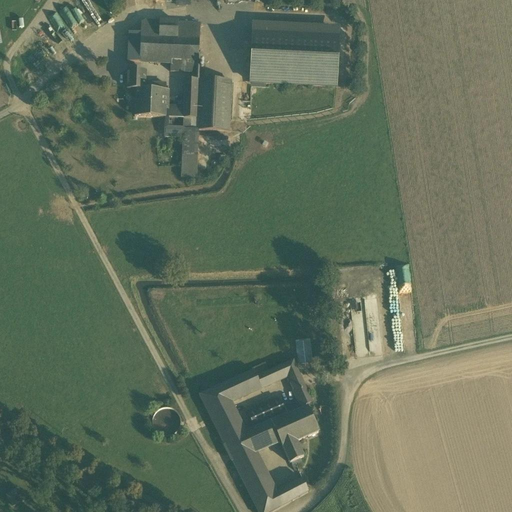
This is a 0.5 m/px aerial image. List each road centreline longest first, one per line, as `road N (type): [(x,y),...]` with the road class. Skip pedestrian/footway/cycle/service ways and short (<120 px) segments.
road 1 (track): [(241,511),(24,104)]
road 2 (track): [(298,511),(335,476),(356,375),(511,338)]
road 3 (secondary): [(144,511),(0,428)]
road 4 (track): [(55,0),(4,63),(24,104)]
